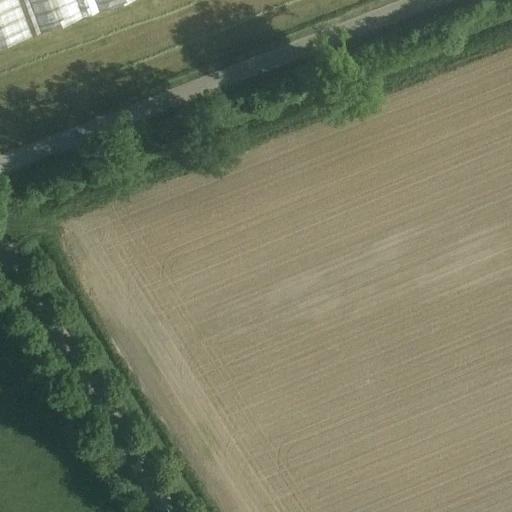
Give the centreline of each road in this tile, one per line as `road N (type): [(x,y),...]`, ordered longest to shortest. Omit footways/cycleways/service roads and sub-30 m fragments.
road 1 (unclassified): [(465,0),(0,172)]
road 2 (unclassified): [(0,239),(170,511)]
